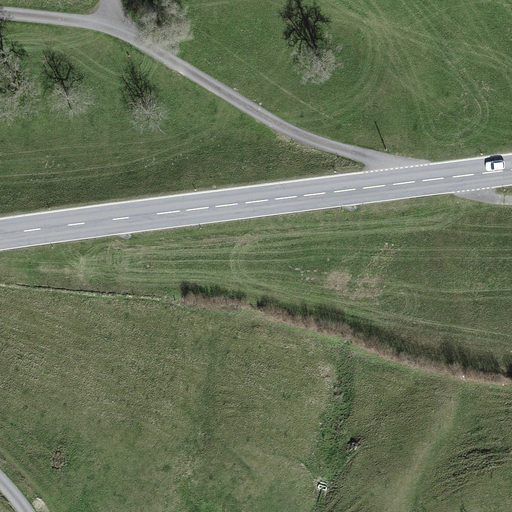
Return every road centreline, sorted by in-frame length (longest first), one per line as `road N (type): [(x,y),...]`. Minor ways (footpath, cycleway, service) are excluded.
road 1 (tertiary): [(0,235),(511,169)]
road 2 (track): [(0,5),(102,19),(289,131),(377,158),(404,182)]
